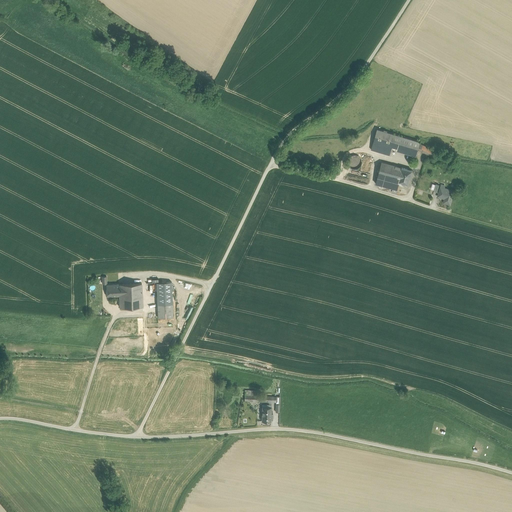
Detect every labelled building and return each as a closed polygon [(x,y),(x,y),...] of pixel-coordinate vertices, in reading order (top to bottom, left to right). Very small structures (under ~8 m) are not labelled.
[(420,142),(377,129),(371,150),(390,156),(392,149),(416,156),(420,142)] [(436,151),(420,144),(418,150),(433,157),(436,151)] [(346,154),(343,158),(345,165),(349,166),(355,164),(356,160),(354,155),(349,153),(346,154)] [(439,161),(438,166),(447,169),(448,163),(439,161)] [(402,168),(381,162),(378,175),(398,181),(402,168)] [(412,171),(402,168),(398,181),(408,184),(412,171)] [(398,181),(378,175),(376,184),(393,188),(393,185),(397,185),(398,181)] [(454,191),(444,188),(445,186),(441,185),(439,193),(441,193),(440,197),(445,198),(444,203),(450,204),(454,191)] [(173,281),(163,282),(163,287),(163,303),(157,303),(158,317),(172,316),(174,316),(173,281)] [(142,283),(120,284),(121,296),(119,296),(120,307),(143,306),(142,283)] [(119,296),(121,296),(120,284),(106,285),(107,296),(119,296)] [(163,287),(155,287),(155,303),(157,303),(163,303),(163,287)] [(271,408),(262,407),(262,421),(271,421),(271,417),(272,417),(273,414),(271,414),(271,408)]
